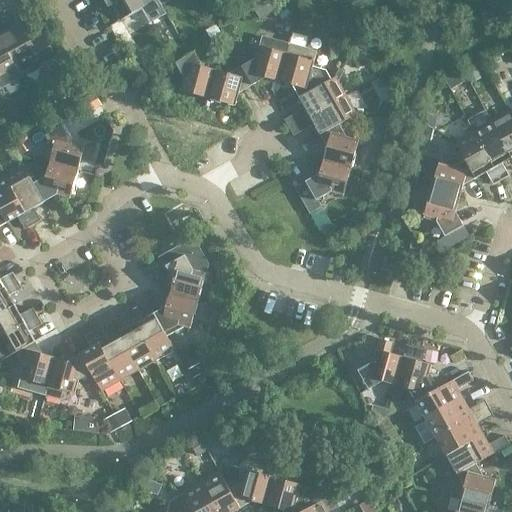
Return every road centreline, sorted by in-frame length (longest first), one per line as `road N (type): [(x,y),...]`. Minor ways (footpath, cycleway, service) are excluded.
road 1 (residential): [(473,337),(260,274),(207,191)]
road 2 (residential): [(104,226),(137,280),(136,294),(65,333),(35,262)]
road 3 (residential): [(169,175),(59,0)]
